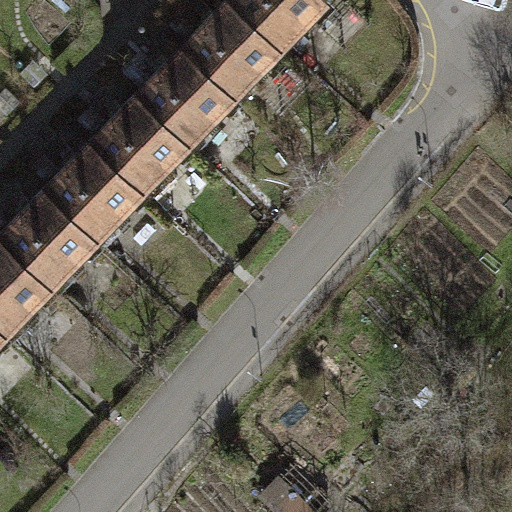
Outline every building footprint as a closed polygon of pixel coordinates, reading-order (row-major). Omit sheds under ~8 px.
[(234,96),(282,47),(233,0),(225,0),(183,44),(234,96)] [(233,0),(282,47),(327,0),(233,0)] [(183,44),(137,92),(189,142),(234,96),(183,44)] [(144,189),(189,142),(137,92),(91,138),(144,189)] [(91,138),(45,186),(97,237),(144,189),(91,138)] [(45,186),(0,232),(0,234),(51,285),(97,237),(45,186)] [(0,326),(6,333),(51,285),(0,234),(0,326)]
